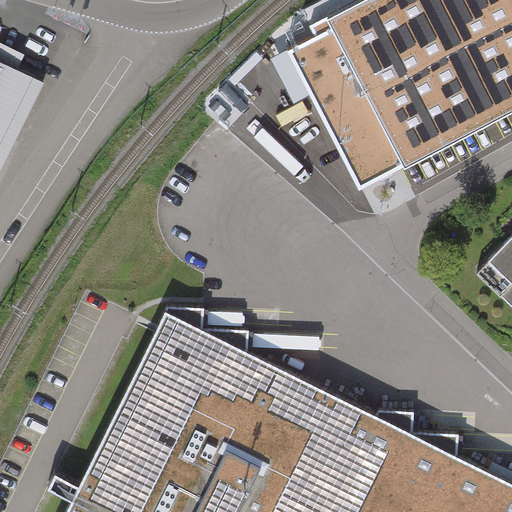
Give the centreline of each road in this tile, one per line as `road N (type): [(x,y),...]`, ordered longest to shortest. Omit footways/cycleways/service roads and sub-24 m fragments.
road 1 (residential): [(511,372),(370,241)]
road 2 (residential): [(370,241),(245,122)]
road 3 (residential): [(511,163),(370,241)]
road 4 (residential): [(219,0),(168,18),(76,0)]
